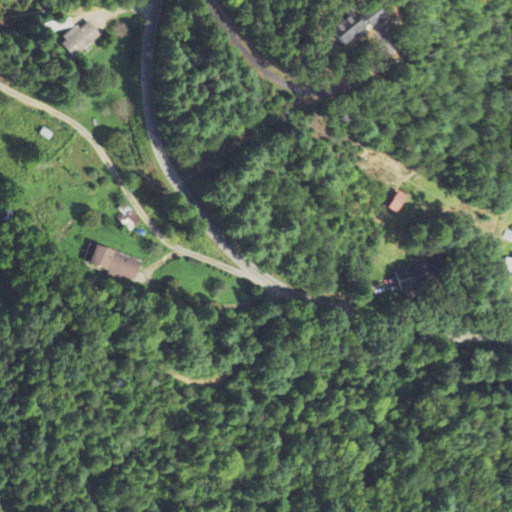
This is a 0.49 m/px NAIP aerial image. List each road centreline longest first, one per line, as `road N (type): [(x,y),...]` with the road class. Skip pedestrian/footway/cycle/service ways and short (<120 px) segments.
road 1 (residential): [(511,335),(361,316),(257,277),(189,206),(147,113),(157,0)]
road 2 (residential): [(0,95),(102,133),(149,202),(158,232),(257,277)]
